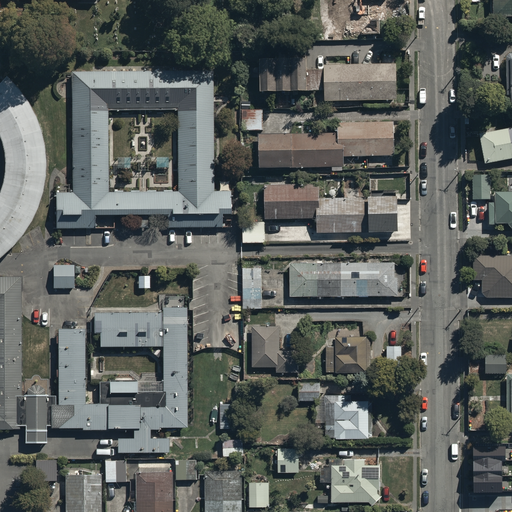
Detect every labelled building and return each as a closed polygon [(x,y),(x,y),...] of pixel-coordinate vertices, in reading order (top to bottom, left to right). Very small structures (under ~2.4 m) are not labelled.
[(357,0),(329,0),(330,16),(331,16),(331,27),(323,27),(323,43),(342,43),(342,38),(378,38),(378,3),(357,3),(357,0)] [(511,0),(492,0),(492,13),(511,13),(511,0)] [(325,64),(325,70),(306,70),(306,57),(260,57),(260,91),(326,91),(326,99),(396,99),(395,64),(325,64)] [(167,231),(228,231),(227,195),(211,195),(210,74),(72,75),(73,195),(55,195),(55,232),(96,232),(96,218),(114,218),(167,217),(167,231)] [(0,256),(6,252),(12,247),(17,241),(22,236),(26,230),(30,223),(34,217),(37,210),(40,203),(43,196),(44,188),(46,181),(47,173),(47,166),(47,158),(46,151),(45,143),(44,136),(42,128),(39,121),(36,114),(33,108),(29,101),(25,95),(20,89),(15,83),(9,78),(8,77),(0,85),(0,256)] [(243,109),(243,130),(263,130),(263,109),(243,109)] [(260,168),(345,167),(344,157),(395,156),(395,122),(338,122),(339,132),(259,133),(260,168)] [(511,127),(479,134),(485,163),(511,158),(511,127)] [(490,198),(490,176),(472,176),(472,198),(490,198)] [(265,185),(266,219),(317,218),(317,232),(369,231),(369,197),(319,198),(319,183),(265,185)] [(511,191),(496,191),(496,201),(490,201),(490,224),(509,224),(511,228),(511,227),(511,191)] [(369,197),(369,231),(399,231),(398,196),(369,197)] [(96,232),(115,231),(114,218),(96,218),(96,232)] [(244,242),(265,242),(265,221),(244,222),(244,242)] [(511,255),(473,255),(473,281),(483,281),(483,297),(511,297),(511,255)] [(289,296),(399,295),(399,262),(289,264),(289,296)] [(76,264),(52,265),(52,287),(77,287),(76,264)] [(262,268),(242,268),(242,311),(263,310),(262,268)] [(46,389),(41,386),(34,386),(29,389),(29,395),(20,395),(19,276),(0,276),(0,428),(21,428),(21,425),(26,425),(26,442),(48,442),(48,425),(54,421),(58,421),(58,401),(57,394),(46,394),(46,389)] [(164,346),(164,393),(158,393),(158,376),(142,377),(142,382),(101,383),(101,405),(87,405),(87,327),(59,328),(60,405),(58,401),(58,421),(54,421),(53,430),(84,429),(84,432),(107,432),(107,429),(139,429),(140,432),(134,432),(135,440),(120,440),(120,455),(169,454),(168,439),(151,439),(151,429),(186,428),(185,308),(163,308),(164,311),(96,312),(96,333),(101,333),(101,347),(164,346)] [(253,368),(277,367),(277,372),(300,372),(300,351),(280,352),(279,327),(252,327),(253,368)] [(368,339),(335,339),(335,346),(326,346),(327,375),(368,374),(371,365),(370,346),(368,346),(368,339)] [(402,346),(387,346),(387,365),(402,364),(402,346)] [(485,356),(486,374),(507,373),(506,355),(485,356)] [(194,379),(194,387),(215,387),(215,385),(219,385),(219,383),(218,383),(218,378),(194,379)] [(300,402),(321,402),(321,383),(300,383),(300,402)] [(327,437),(337,437),(337,439),(370,439),(370,403),(345,403),(345,398),(326,398),(327,437)] [(220,429),(239,429),(239,404),(220,404),(220,429)] [(474,447),(474,491),(502,491),(502,460),(505,460),(505,447),(474,447)] [(279,453),(278,473),(299,473),(300,454),(279,453)] [(383,497),(381,495),(380,466),(365,466),(365,460),(345,460),(345,466),(330,466),(331,503),(369,503),(373,507),(378,503),(381,500),(383,497)] [(37,481),(57,481),(57,461),(37,461),(37,481)] [(106,482),(127,481),(126,461),(106,461),(106,482)] [(176,478),(197,478),(197,461),(176,461),(176,478)] [(172,511),(172,472),(138,473),(138,511),(172,511)] [(242,511),(242,472),(208,472),(208,511),(242,511)] [(101,511),(101,474),(66,474),(66,511),(101,511)] [(251,508),(269,508),(269,482),(250,482),(251,508)]
